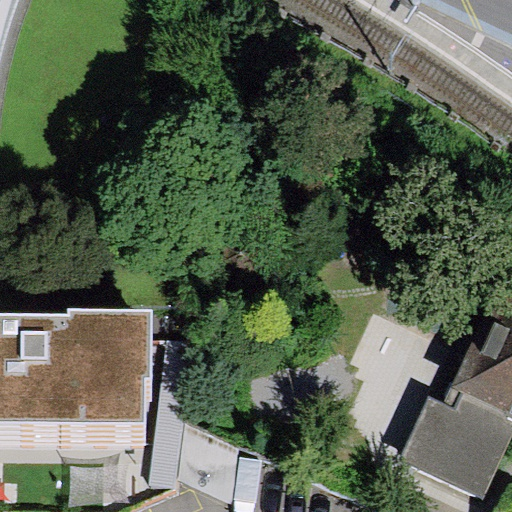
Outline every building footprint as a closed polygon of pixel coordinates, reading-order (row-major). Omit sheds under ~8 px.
[(0,0),(0,32),(12,0),(0,0)] [(511,325),(488,315),(441,420),(422,412),(394,474),(478,511),(507,445),(511,446),(511,325)] [(149,338),(0,337),(0,451),(149,452),(149,338)] [(240,494),(247,444),(192,436),(184,486),(240,494)] [(511,511),(511,499),(507,497),(500,511),(511,511)]
